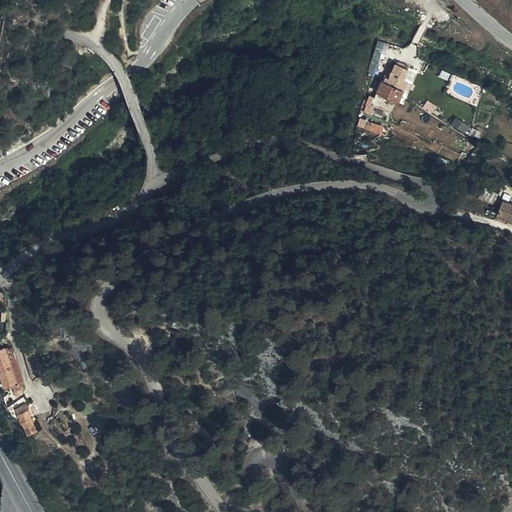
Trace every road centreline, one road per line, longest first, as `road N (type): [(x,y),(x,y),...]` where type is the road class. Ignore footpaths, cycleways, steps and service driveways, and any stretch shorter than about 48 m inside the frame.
road 1 (unclassified): [(149,188),(283,139),(417,185),(440,201),(420,210),(376,189),(273,198),(122,265),(108,279),(99,312),(136,350),(172,436),(230,511)]
road 2 (unclassified): [(0,168),(46,142),(139,66),(193,0)]
road 3 (residential): [(149,188),(137,204),(0,276)]
road 4 (residential): [(100,48),(120,66),(146,128),(149,188)]
road 5 (unclassified): [(318,511),(266,455),(255,467),(256,484),(281,511)]
